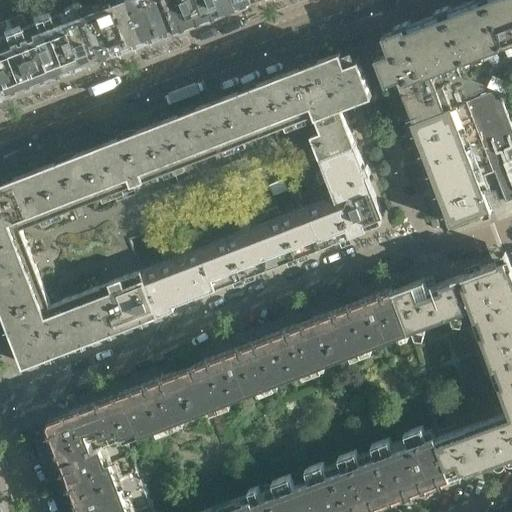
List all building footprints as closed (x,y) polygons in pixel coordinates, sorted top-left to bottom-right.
[(78,63),(61,19),(54,0),(19,0),(31,30),(48,75),(78,63)] [(109,52),(91,7),(88,0),(71,0),(73,4),(94,58),(109,52)] [(139,40),(123,0),(97,0),(99,4),(91,7),(109,52),(139,40)] [(154,34),(140,0),(123,0),(139,40),(154,34)] [(169,28),(158,0),(140,0),(154,34),(169,28)] [(215,11),(211,0),(158,0),(169,28),(215,11)] [(230,5),(228,0),(211,0),(215,11),(230,5)] [(449,94),(493,77),(511,70),(511,0),(471,0),(452,8),(452,6),(451,3),(435,10),(436,12),(437,13),(412,23),(411,21),(412,21),(411,19),(394,25),(395,28),(396,27),(396,29),(386,33),(385,33),(383,34),(389,51),(376,56),(388,88),(393,86),(400,90),(404,100),(405,100),(408,110),(449,94)] [(33,81),(13,27),(3,3),(0,4),(0,85),(3,92),(33,81)] [(94,58),(73,4),(66,7),(69,16),(61,19),(78,63),(94,58)] [(48,75),(31,30),(24,33),(20,24),(13,27),(33,81),(48,75)] [(307,149),(297,124),(342,106),(373,94),(359,58),(346,63),(341,50),(128,132),(133,145),(157,207),(307,149)] [(511,123),(498,87),(496,88),(493,77),(449,94),(452,105),(480,175),(495,170),(507,201),(511,199),(511,123)] [(492,207),(480,175),(452,105),(449,94),(408,110),(412,120),(452,223),(492,207)] [(384,214),(368,172),(342,106),(297,124),(307,149),(311,159),(321,155),(323,163),(312,167),(324,198),(308,204),(323,244),(360,230),(361,234),(378,227),(384,214)] [(157,207),(133,145),(128,132),(96,144),(132,237),(133,236),(163,225),(157,207)] [(145,267),(133,236),(132,237),(96,144),(0,181),(0,298),(25,363),(177,305),(176,301),(216,285),(201,246),(145,267)] [(323,244),(308,204),(254,225),(270,265),(323,244)] [(440,225),(437,218),(431,220),(433,228),(440,225)] [(270,265),(254,225),(201,246),(216,285),(270,265)] [(511,265),(506,250),(505,250),(506,252),(499,261),(492,264),(492,263),(457,276),(468,308),(472,306),(510,410),(511,408),(511,265)] [(468,308),(457,276),(436,284),(433,276),(426,279),(425,277),(393,290),(408,331),(468,308)] [(408,331),(393,290),(391,286),(344,305),(361,349),(408,331)] [(361,349),(344,305),(328,311),(296,323),(313,368),(361,349)] [(313,368),(296,323),(248,342),(265,386),(313,368)] [(265,386),(248,342),(200,360),(217,404),(265,386)] [(217,404),(200,360),(153,378),(169,423),(217,404)] [(169,423),(153,378),(92,402),(104,434),(121,428),(123,433),(131,430),(134,436),(169,423)] [(153,511),(123,433),(121,428),(104,434),(92,402),(51,418),(48,424),(81,511),(153,511)] [(511,455),(511,408),(510,410),(466,426),(481,467),(511,455)] [(357,511),(451,478),(436,437),(435,434),(427,437),(423,426),(406,432),(410,444),(394,449),(390,438),(372,444),(377,456),(361,462),(357,450),(339,457),(343,468),(336,471),(350,511),(357,511)] [(481,467),(466,426),(436,437),(451,478),(481,467)] [(350,511),(336,471),(328,474),(324,462),(306,469),(310,480),(302,483),(313,511),(350,511)] [(313,511),(302,483),(295,486),(291,474),(273,481),(277,492),(270,495),(276,511),(313,511)] [(276,511),(270,495),(263,498),(259,486),(249,490),(252,498),(215,511),(276,511)]
